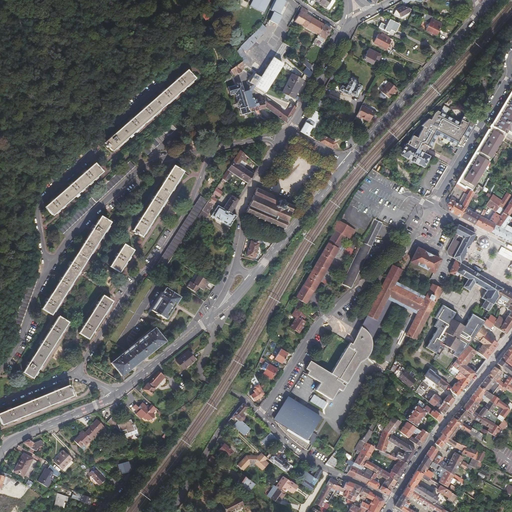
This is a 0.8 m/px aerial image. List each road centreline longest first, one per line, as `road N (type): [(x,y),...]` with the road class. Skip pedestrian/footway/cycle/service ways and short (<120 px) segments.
road 1 (residential): [(211,147),(136,172),(66,240),(0,373)]
road 2 (residential): [(75,372),(185,209),(211,147)]
road 3 (residential): [(259,414),(315,326),(414,235)]
road 4 (residential): [(511,333),(390,502)]
road 5 (tertiary): [(346,163),(478,12)]
road 6 (residential): [(259,414),(290,448),(390,502)]
road 7 (residential): [(430,206),(511,71)]
road 8 (residential): [(288,133),(236,209),(235,263)]
road 9 (tertiary): [(253,274),(346,163)]
road 10 (residential): [(170,511),(241,396)]
road 11 (tertiary): [(0,452),(114,395)]
road 12 (tertiary): [(114,395),(210,318)]
